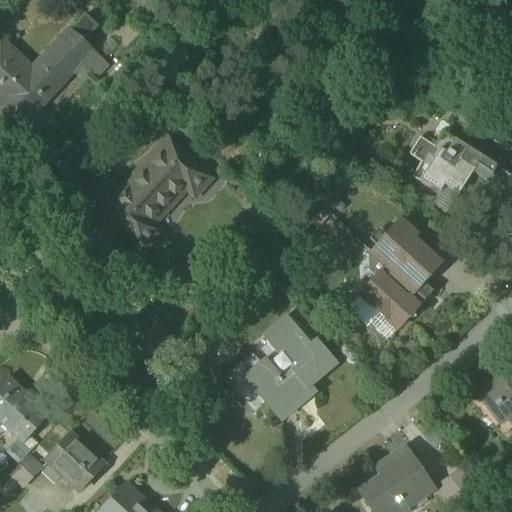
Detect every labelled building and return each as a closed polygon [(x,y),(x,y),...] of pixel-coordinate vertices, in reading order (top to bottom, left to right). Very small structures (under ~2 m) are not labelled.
[(32,72),(0,43),(0,103),(7,110),(0,117),(0,119),(28,145),(46,125),(35,115),(80,66),(96,81),(96,80),(95,79),(107,67),(92,53),(69,32),(32,72)] [(497,168),(443,133),(434,147),(420,138),(409,155),(421,163),(412,178),(437,194),(430,205),(446,215),(458,195),(462,197),(475,176),(487,184),(497,168)] [(168,142),(100,214),(143,254),(160,236),(149,225),(155,219),(158,222),(185,193),(193,201),(211,182),(168,142)] [(511,177),(502,171),(488,193),(485,190),(470,214),(493,230),(511,199),(511,177)] [(102,175),(76,203),(88,214),(114,186),(102,175)] [(414,238),(400,224),(398,226),(369,199),(360,208),(360,209),(342,229),(366,252),(361,257),(362,276),(372,285),(359,298),(360,298),(350,309),(356,314),(356,322),(364,321),(369,326),(379,316),(396,332),(407,320),(414,320),(414,313),(431,294),(422,285),(439,267),(411,241),(414,238)] [(162,319),(126,335),(139,363),(175,347),(162,319)] [(298,368),(280,383),(264,363),(244,380),(281,423),(298,408),(297,406),(311,395),(312,396),(313,395),(308,389),(334,367),(309,338),(303,343),(284,321),(263,338),(277,354),(282,349),(298,368)] [(511,371),(510,370),(477,397),(500,426),(507,420),(511,425),(511,371)] [(29,404),(5,381),(0,386),(0,423),(23,445),(48,417),(31,402),(29,404)] [(102,467),(69,437),(45,463),(78,493),(102,467)] [(404,450),(376,470),(387,487),(365,502),(371,511),(407,511),(406,510),(432,491),(422,476),(420,477),(411,464),(413,463),(404,450)] [(30,454),(8,474),(22,488),(43,468),(30,454)] [(462,473),(436,491),(450,511),(476,492),(462,473)] [(141,502),(124,486),(100,511),(149,511),(140,503),(141,502)]
